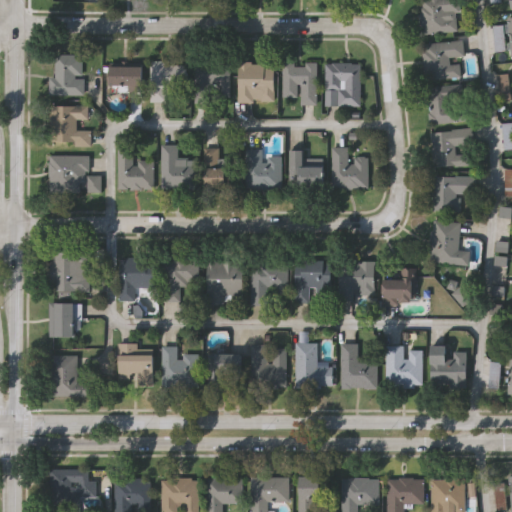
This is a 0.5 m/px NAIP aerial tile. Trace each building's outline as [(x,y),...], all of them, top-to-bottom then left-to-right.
[(418,32),(418,0),(458,0),(458,31),(418,32)] [(511,17),(511,58),(511,51),(495,52),(493,26),(508,24),(507,18),(511,17)] [(462,39),(463,57),(459,57),(460,75),(425,79),(421,43),(462,39)] [(82,92),(51,92),(51,53),(82,53),(82,92)] [(149,60),(186,60),(186,97),(148,96),(149,60)] [(195,60),(229,60),(229,96),(195,96),(195,60)] [(237,61),(273,61),(273,100),(237,100),(237,61)] [(315,61),(315,102),(282,102),(282,61),(315,61)] [(323,61),(359,61),(359,104),(323,104),(323,61)] [(140,64),(140,87),(109,87),(109,64),(140,64)] [(429,121),(427,85),(461,83),(463,119),(429,121)] [(49,141),(50,103),(87,104),(87,119),(76,118),(76,128),(90,128),(89,142),(49,141)] [(511,149),(504,150),(502,123),(511,122),(511,149)] [(432,165),(430,129),(471,127),(472,142),(463,142),(464,150),(468,150),(468,164),(432,165)] [(194,187),(161,187),(161,143),(176,143),(176,158),(194,158),(194,187)] [(367,155),(367,187),(331,187),(331,145),(348,145),(348,155),(367,155)] [(203,186),(203,146),(218,146),(218,157),(230,157),(230,186),(203,186)] [(117,188),(117,148),(133,148),(133,158),(153,158),(153,188),(117,188)] [(245,148),(262,148),(262,154),(280,154),(280,188),(245,188),(245,148)] [(302,148),(303,163),(322,162),(322,184),(289,185),(288,148),(302,148)] [(88,154),(88,170),(79,170),(79,190),(47,190),(48,153),(88,154)] [(432,174),(473,174),(473,192),(460,192),(459,209),(431,209),(432,174)] [(466,263),(428,260),(431,218),(459,221),(457,248),(467,249),(466,263)] [(88,290),(51,290),(51,249),(88,249),(88,290)] [(134,286),(134,299),(119,299),(119,256),(154,256),(154,286),(134,286)] [(178,300),(162,300),(162,256),(197,256),(197,282),(178,282),(178,300)] [(205,302),(206,259),(242,259),(241,294),(223,294),(223,302),(205,302)] [(251,304),(251,260),(286,260),(286,288),(268,288),(268,304),(251,304)] [(293,301),(293,260),(329,260),(330,299),(315,299),(315,287),(309,287),(309,300),(293,301)] [(339,260),(373,260),(373,290),(353,290),(353,300),(338,300),(339,260)] [(382,301),(382,276),(400,276),(400,266),(414,266),(414,301),(382,301)] [(451,292),(464,281),(475,294),(462,305),(451,292)] [(48,301),(79,301),(79,335),(48,335),(48,301)] [(138,383),(138,375),(118,375),(118,341),(137,341),(137,352),(152,352),(152,383),(138,383)] [(295,341),(317,341),(317,364),(331,364),(331,385),(295,385),(295,341)] [(376,387),(340,387),(340,341),(357,342),(357,360),(376,360),(376,387)] [(285,346),(285,385),(250,385),(250,343),(267,343),(267,346),(285,346)] [(447,343),(447,349),(466,349),(466,381),(430,381),(430,343),(447,343)] [(404,344),(404,347),(422,348),(421,385),(385,384),(385,344),(404,344)] [(197,353),(197,385),(161,385),(161,345),(177,345),(177,353),(197,353)] [(208,381),(208,352),(241,352),(241,381),(208,381)] [(76,353),(76,381),(90,381),(90,394),(49,394),(50,353),(76,353)] [(96,480),(88,480),(88,469),(50,470),(50,505),(81,505),(81,497),(96,497),(96,480)] [(508,507),(497,508),(494,482),(500,481),(499,475),(505,474),(508,507)] [(298,511),(333,511),(333,477),(299,477),(298,511)] [(208,478),(207,511),(222,511),(222,503),(242,503),(242,478),(208,478)] [(289,478),(251,478),(250,511),(267,511),(268,502),(288,502),(289,478)] [(379,478),(341,478),(341,511),(357,511),(357,504),(379,504),(379,478)] [(386,511),(424,511),(425,478),(387,478),(386,511)] [(113,511),(149,511),(150,479),(114,479),(113,511)] [(161,479),(161,511),(198,511),(198,479),(161,479)] [(464,511),(464,479),(431,479),(430,511),(464,511)]
